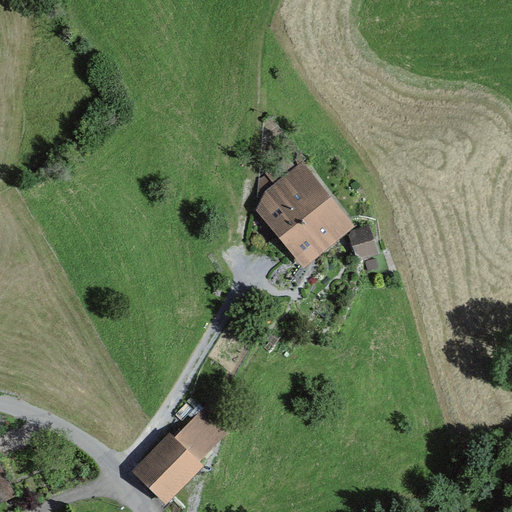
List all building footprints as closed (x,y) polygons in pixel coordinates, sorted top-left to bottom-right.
[(303,160),(297,164),(289,154),(267,172),(275,182),(265,190),(256,209),(303,267),(355,225),(303,160)] [(379,253),(369,223),(352,230),(349,234),(358,260),(379,253)] [(376,258),(365,261),(368,270),(378,267),(376,258)] [(204,464),(200,460),(231,429),(206,404),(175,435),(170,431),(131,470),(165,503),(204,464)] [(0,502),(16,495),(0,464),(0,502)]
